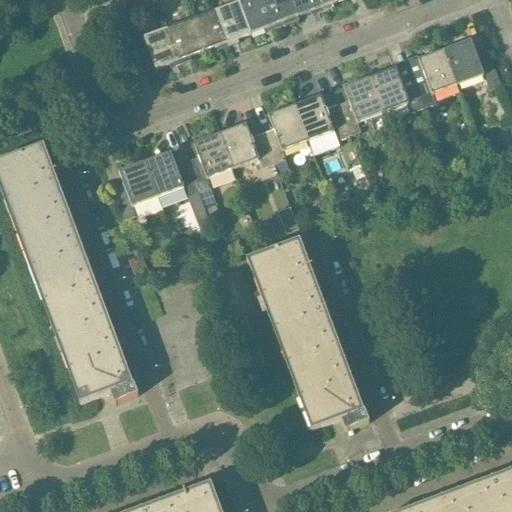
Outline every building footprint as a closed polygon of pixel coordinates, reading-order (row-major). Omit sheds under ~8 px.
[(133,14),(157,5),(155,0),(135,0),(129,2),(133,14)] [(251,0),(238,5),(250,37),(274,28),(263,0),(251,0)] [(263,0),(274,28),(297,19),(290,0),(263,0)] [(290,0),(297,19),(321,10),(317,0),(290,0)] [(345,0),(317,0),(321,10),(346,1),(345,0)] [(238,5),(215,14),(226,46),(250,37),(238,5)] [(191,23),(203,54),(226,46),(215,14),(191,23)] [(191,23),(167,32),(179,63),(203,54),(191,23)] [(179,63),(167,32),(143,41),(146,49),(138,52),(147,75),(179,63)] [(445,52),(458,88),(484,78),(489,93),(501,88),(489,59),(478,63),(471,43),(445,52)] [(426,82),(414,87),(424,112),(436,107),(432,98),(458,88),(445,52),(418,62),(426,82)] [(424,112),(414,87),(404,91),(396,70),(369,80),(383,117),(409,107),(412,116),(424,112)] [(357,126),(383,117),(369,80),(343,90),(351,111),(339,115),(348,140),(361,135),(357,126)] [(321,99),(295,109),(308,144),(334,135),(337,144),(348,140),(339,115),(328,119),(321,99)] [(276,139),(265,143),(274,167),(286,163),(283,154),(308,144),(295,109),(268,118),(276,139)] [(246,127),(220,137),(233,172),(259,163),(262,171),(274,167),(265,143),(253,147),(246,127)] [(201,167),(189,171),(198,195),(199,195),(205,212),(216,208),(210,191),(211,191),(208,182),(233,172),(220,137),(193,147),(201,167)] [(496,141),(483,146),(488,160),(501,155),(496,141)] [(138,399),(133,385),(133,386),(44,148),(0,164),(0,192),(80,407),(110,396),(115,407),(138,399)] [(171,155),(144,165),(157,200),(183,191),(187,200),(198,195),(189,171),(178,175),(171,155)] [(118,174),(126,195),(115,199),(124,223),(135,219),(132,210),(157,200),(144,165),(118,174)] [(371,195),(384,190),(381,180),(368,185),(371,195)] [(215,241),(202,246),(207,258),(219,253),(215,241)] [(364,413),(300,243),(247,263),(311,434),(364,413)] [(134,276),(141,274),(146,272),(141,258),(128,263),(134,276)] [(511,511),(511,473),(409,511),(511,511)] [(220,511),(210,485),(138,511),(220,511)]
